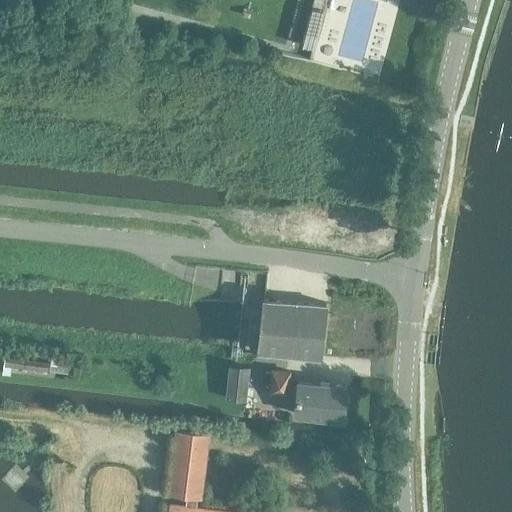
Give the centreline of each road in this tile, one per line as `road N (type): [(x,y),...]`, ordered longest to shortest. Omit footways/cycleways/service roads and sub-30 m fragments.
road 1 (unclassified): [(409,278),(0,228)]
road 2 (tertiary): [(409,278),(469,0)]
road 3 (tertiary): [(407,511),(409,278)]
